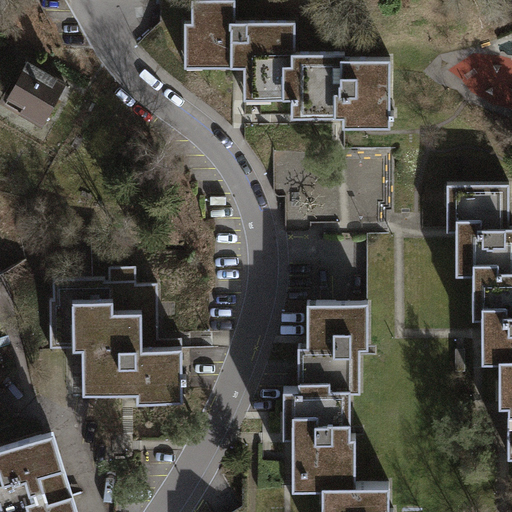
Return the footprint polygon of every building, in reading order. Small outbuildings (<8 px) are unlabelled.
[(184,22),(185,59),(234,58),(244,58),(295,57),(295,20),(236,21),(236,0),(191,1),(192,22),(184,22)] [(511,53),(499,54),(502,115),(511,114),(511,53)] [(295,57),(244,58),(244,96),(291,95),(291,117),(335,116),(393,115),(392,55),(295,57)] [(27,62),(6,97),(22,107),(18,114),(41,127),(55,103),(62,107),(72,89),(27,62)] [(511,183),(445,183),(446,229),(456,229),(457,266),(473,266),(511,265),(511,225),(511,226),(511,183)] [(481,316),(481,359),(496,359),(511,359),(511,265),(473,266),(473,316),(481,316)] [(151,293),(76,293),(76,342),(90,342),(90,393),(142,393),(142,415),(179,415),(180,343),(151,343),(151,293)] [(368,300),(308,300),(308,348),(298,348),(298,392),(347,392),(360,392),(359,349),(368,349),(368,300)] [(508,410),(508,456),(511,456),(511,359),(496,359),(496,410),(508,410)] [(298,392),(291,392),(291,441),(291,489),(321,488),(355,488),(355,437),(348,437),(347,392),(298,392)] [(59,433),(0,450),(0,511),(82,511),(74,483),(59,433)] [(355,488),(321,488),(320,511),(388,511),(388,488),(355,488)]
